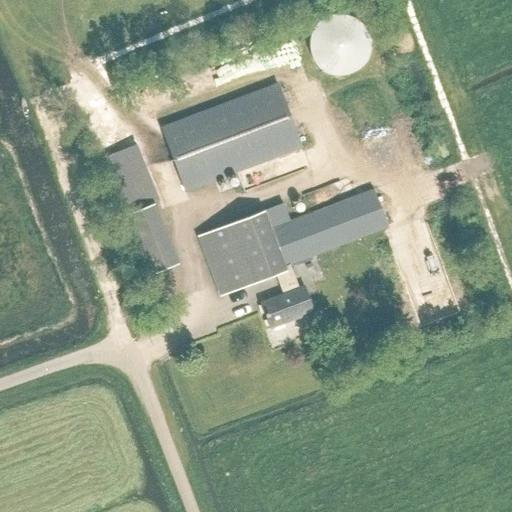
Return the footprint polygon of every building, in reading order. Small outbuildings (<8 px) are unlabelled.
[(334,14),(329,15),(324,17),(320,20),(316,23),(313,27),(311,32),(309,37),(308,42),(308,47),(309,52),(310,57),(312,61),(315,66),(319,69),(323,72),(328,74),(333,76),(338,76),(343,76),(348,75),(353,73),(357,70),(361,66),(364,62),(367,58),(368,53),(369,48),(369,43),(368,38),(367,33),(365,28),(362,24),(358,21),(354,18),(349,16),(344,14),(339,14),(334,14)] [(174,101),(231,79),(224,60),(167,82),(174,101)] [(277,83),(160,127),(183,192),(301,147),(277,83)] [(113,147),(133,204),(160,194),(139,138),(113,147)] [(348,170),(345,147),(323,151),(327,174),(348,170)] [(284,203),(197,235),(220,295),(275,274),(282,293),(260,302),(269,328),(313,312),(303,286),(298,288),(289,264),(388,228),(374,190),(290,221),(284,203)] [(125,215),(120,217),(131,243),(145,277),(159,272),(178,264),(176,260),(153,204),(125,215)] [(171,317),(156,323),(164,342),(179,337),(171,317)]
